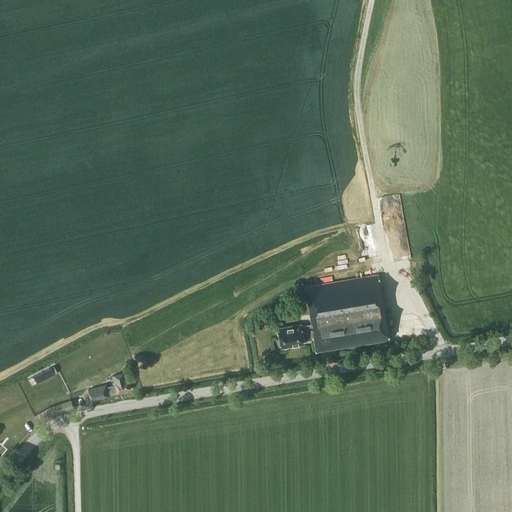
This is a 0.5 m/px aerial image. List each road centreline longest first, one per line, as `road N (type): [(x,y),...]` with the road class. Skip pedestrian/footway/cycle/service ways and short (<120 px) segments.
road 1 (unclassified): [(0,481),(35,438),(74,416),(511,336)]
road 2 (track): [(441,353),(386,268),(357,109),(371,0)]
